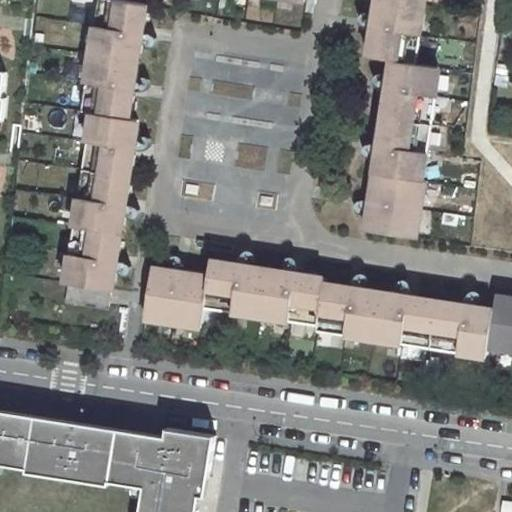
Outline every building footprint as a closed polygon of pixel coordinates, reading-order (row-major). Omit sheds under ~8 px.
[(144,40),(134,39),(137,26),(146,27),(148,13),(145,12),(146,4),(122,0),(100,0),(100,6),(97,6),(82,101),(86,102),(84,112),(96,114),(95,120),(91,120),(67,274),(70,275),(69,283),(112,290),(113,281),(116,282),(118,269),(110,267),(112,254),(121,255),(123,241),(120,241),(123,224),(126,225),(128,210),(120,209),(122,195),(130,197),(132,184),(129,183),(131,166),(135,167),(137,153),(129,152),(131,139),(139,140),(141,126),(139,125),(139,120),(129,119),(130,109),(133,109),(135,97),(125,95),(127,82),(137,84),(140,71),(136,70),(139,53),(142,54),(144,40)] [(388,88),(385,107),(389,108),(386,125),(383,125),(380,144),(389,145),(388,152),(379,150),(377,163),(381,164),(378,181),(375,180),(371,202),(380,203),(379,209),(370,207),(368,220),(372,221),(370,231),(411,237),(413,227),(416,228),(440,74),(437,74),(438,67),(414,64),(416,56),(418,56),(427,0),(380,0),(379,8),(376,8),(374,21),(383,23),(380,35),(371,34),(369,47),(373,48),(371,56),(397,59),(395,68),(392,67),(389,82),(399,84),(397,90),(388,88)] [(374,21),(371,34),(380,35),(383,23),(374,21)] [(137,26),(134,39),(144,40),(146,27),(137,26)] [(159,44),(158,59),(168,62),(170,46),(159,44)] [(342,65),(340,74),(355,77),(357,67),(342,65)] [(0,119),(8,120),(10,102),(5,102),(8,76),(0,75),(0,119)] [(127,82),(125,95),(135,97),(137,84),(127,82)] [(389,82),(388,88),(397,90),(399,84),(389,82)] [(131,139),(129,152),(137,153),(139,140),(131,139)] [(187,185),(186,192),(198,194),(198,187),(187,185)] [(122,195),(120,209),(128,210),(130,197),(122,195)] [(261,196),(259,203),(272,204),(273,197),(261,196)] [(158,235),(157,244),(172,247),(174,238),(158,235)] [(424,241),(422,250),(436,252),(438,243),(424,241)] [(112,254),(110,267),(118,269),(121,255),(112,254)] [(359,296),(347,294),(349,285),(335,283),(335,285),(325,284),(325,279),(318,278),(318,275),(304,273),(303,282),(289,280),(291,271),(279,269),(279,272),(260,269),(260,266),(248,264),(246,273),(232,271),(233,262),(219,259),(219,263),(213,262),(211,278),(202,278),(202,275),(183,271),(182,281),(174,280),(176,270),(162,269),(162,271),(154,270),(147,313),(157,314),(156,319),(194,325),(194,322),(203,323),(206,305),(212,306),(212,308),(309,323),(310,322),(319,323),(319,327),(326,328),(326,331),(479,354),(479,351),(488,353),(490,341),(500,343),(500,346),(511,347),(511,296),(508,296),(506,300),(497,298),(495,312),(485,311),(486,307),(474,305),(473,314),(458,311),(460,302),(446,300),(446,304),(429,301),(429,297),(417,295),(416,305),(402,303),(403,294),(391,291),(390,295),(376,293),(376,289),(361,287),(359,296)] [(233,262),(232,271),(246,273),(248,264),(233,262)] [(176,270),(174,280),(182,281),(183,271),(176,270)] [(291,271),(289,280),(303,282),(304,273),(291,271)] [(349,285),(347,294),(359,296),(361,287),(349,285)] [(403,294),(402,303),(416,305),(417,295),(403,294)] [(460,302),(458,311),(473,314),(474,305),(460,302)] [(0,460),(29,466),(28,470),(111,483),(112,478),(147,484),(142,511),(197,511),(201,493),(194,492),(197,472),(204,474),(210,475),(216,434),(169,426),(167,437),(71,421),(70,427),(49,423),(50,417),(0,409),(0,460)] [(50,417),(49,423),(70,427),(71,421),(50,417)] [(197,472),(194,492),(201,493),(204,474),(197,472)]
